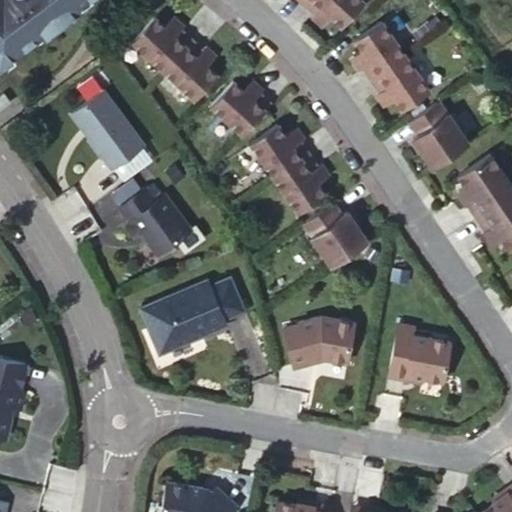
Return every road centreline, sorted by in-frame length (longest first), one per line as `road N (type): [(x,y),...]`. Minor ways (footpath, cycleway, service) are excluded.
road 1 (residential): [(511,356),(308,66),(237,0)]
road 2 (residential): [(112,416),(159,409),(446,455),(475,451),(511,422)]
road 3 (residential): [(112,416),(83,315),(0,178)]
